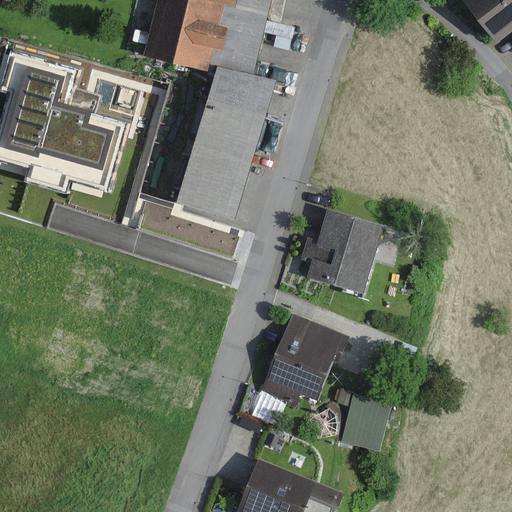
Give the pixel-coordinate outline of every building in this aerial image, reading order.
[(271,0),(157,0),(144,57),(215,74),(177,203),(235,220),(277,81),(254,74),(271,0)] [(511,0),(462,0),(496,44),(511,31),(511,0)] [(70,87),(74,72),(16,55),(7,87),(16,89),(0,143),(0,157),(35,167),(32,178),(65,188),(68,176),(105,186),(122,128),(93,120),(96,111),(93,111),(97,95),(70,87)] [(130,94),(111,89),(106,108),(125,114),(130,94)] [(0,104),(0,129),(3,131),(12,96),(3,94),(0,104)] [(384,226),(328,209),(319,241),(309,238),(302,261),(312,264),(308,278),(364,295),(384,226)] [(340,365),(351,336),(293,313),(260,394),(295,408),(301,393),(318,400),(333,362),(340,365)] [(402,343),(383,335),(379,344),(399,351),(402,343)] [(414,360),(399,355),(395,368),(410,373),(414,360)] [(393,404),(341,389),(337,404),(350,407),(342,436),(381,446),(393,404)] [(337,511),(345,493),(259,458),(237,511),(337,511)]
